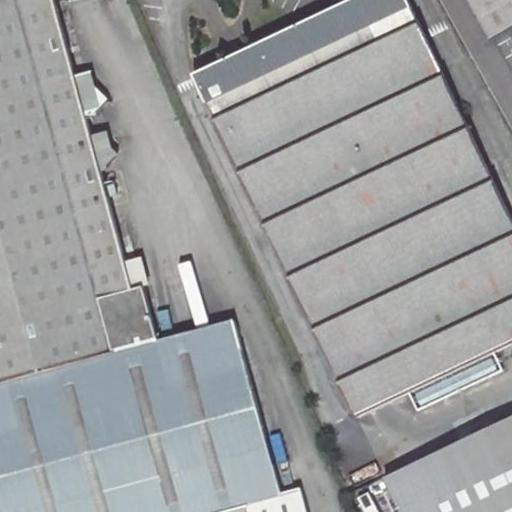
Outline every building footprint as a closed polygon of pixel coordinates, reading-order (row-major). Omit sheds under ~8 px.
[(0,0),(0,511),(254,511),(253,507),(288,497),(241,319),(163,340),(148,282),(137,285),(60,0),(0,0)] [(359,0),(202,74),(363,419),(373,414),(374,413),(489,361),(511,349),(511,201),(503,182),(418,0),(359,0)] [(511,0),(481,0),(504,42),(511,37),(511,0)] [(511,177),(503,182),(511,201),(511,177)] [(489,361),(374,413),(385,437),(501,386),(489,361)] [(511,511),(511,418),(390,477),(406,511),(511,511)]
